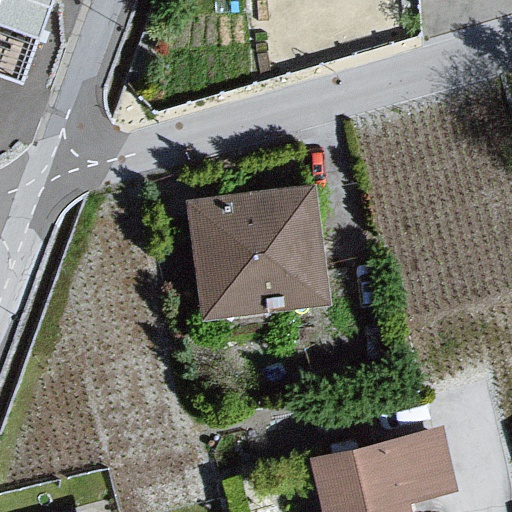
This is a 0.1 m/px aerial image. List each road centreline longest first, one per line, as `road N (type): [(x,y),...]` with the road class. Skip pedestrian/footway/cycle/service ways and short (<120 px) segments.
road 1 (residential): [(283,112),(511,45)]
road 2 (residential): [(54,155),(101,159),(283,112)]
road 3 (residential): [(54,155),(116,0)]
